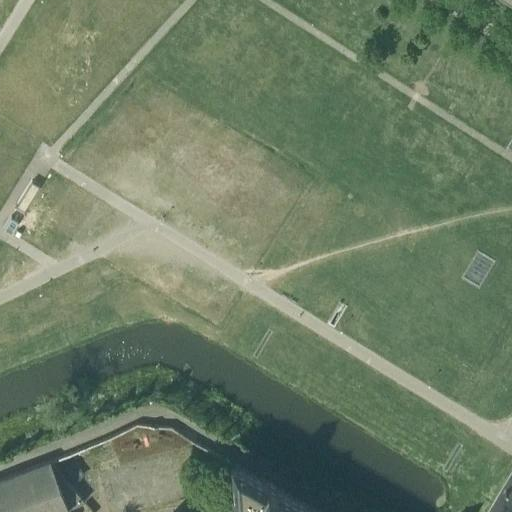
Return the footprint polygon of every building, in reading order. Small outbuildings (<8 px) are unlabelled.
[(50,459),(0,478),(0,511),(70,511),(68,507),(84,500),(71,485),(61,472),(50,459)] [(320,511),(230,460),(230,472),(231,480),(232,497),(233,508),(233,511),(320,511)] [(74,461),(61,472),(71,485),(85,474),(74,461)] [(511,511),(511,472),(487,511),(511,511)] [(233,511),(233,508),(232,497),(219,502),(222,511),(233,511)]
